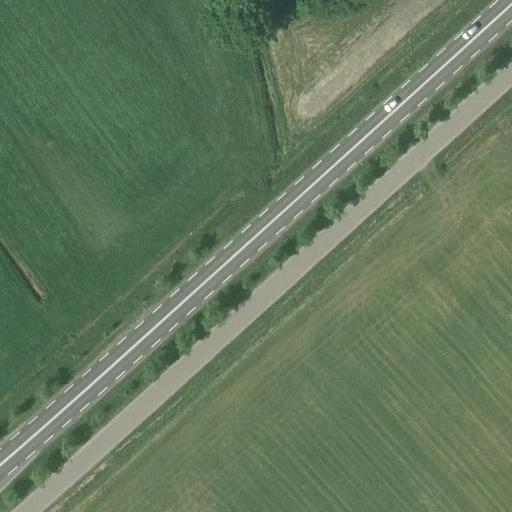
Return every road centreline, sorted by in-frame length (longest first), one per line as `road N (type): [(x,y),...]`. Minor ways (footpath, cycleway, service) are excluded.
road 1 (primary): [(0,465),(511,4)]
road 2 (unclassified): [(511,72),(26,511)]
